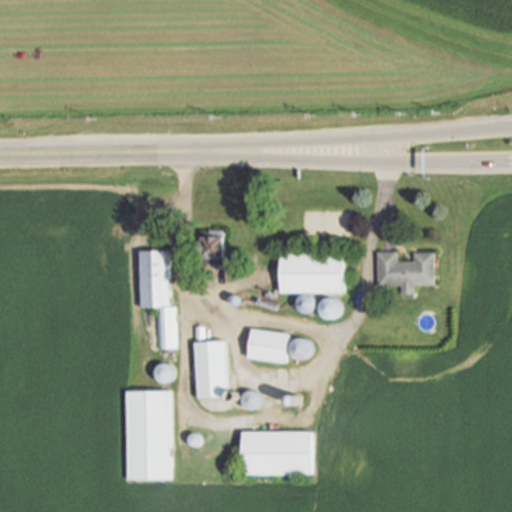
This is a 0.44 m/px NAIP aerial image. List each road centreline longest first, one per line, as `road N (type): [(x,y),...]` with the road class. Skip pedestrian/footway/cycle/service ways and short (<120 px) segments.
road 1 (secondary): [(511,126),(0,154)]
road 2 (secondary): [(0,156),(511,164)]
